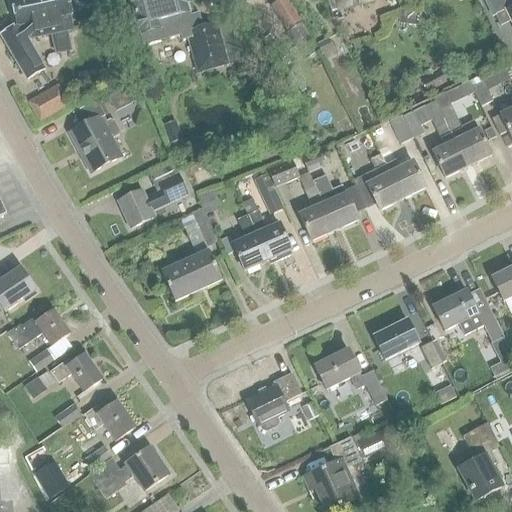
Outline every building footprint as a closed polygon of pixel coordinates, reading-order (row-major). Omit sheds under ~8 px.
[(14,0),(11,1),(17,27),(0,36),(0,37),(26,81),(44,71),(26,41),(48,36),(52,54),(69,50),(64,32),(71,31),(68,16),(69,16),(65,0),(14,0)] [(190,18),(186,6),(187,5),(185,0),(129,0),(135,21),(134,22),(137,31),(138,31),(143,47),(180,37),(181,42),(187,40),(197,75),(227,66),(216,26),(202,30),(198,15),(190,18)] [(239,0),(240,2),(246,0),(271,0),(273,5),(270,6),(287,33),(301,25),(284,0),(239,0)] [(327,0),(331,12),(372,2),(371,0),(327,0)] [(511,6),(511,7),(508,0),(483,0),(491,16),(494,14),(499,25),(509,21),(511,26),(511,6)] [(399,10),(398,24),(418,27),(420,12),(399,10)] [(327,39),(315,45),(321,56),(324,54),(333,49),(327,39)] [(333,49),(324,54),(328,61),(339,55),(335,48),(333,49)] [(422,83),(428,94),(445,83),(439,73),(422,83)] [(470,89),(479,108),(491,102),(482,83),(470,89)] [(28,101),(40,123),(69,107),(57,85),(28,101)] [(511,98),(510,99),(511,103),(511,109),(498,117),(491,121),(499,137),(506,133),(511,145),(511,98)] [(80,129),(69,134),(90,174),(120,158),(110,140),(117,136),(118,132),(113,123),(109,121),(103,125),(100,119),(104,117),(96,102),(72,115),(80,129)] [(444,180),(467,169),(445,124),(434,103),(424,108),(443,148),(431,154),(444,180)] [(399,146),(412,140),(401,117),(388,123),(399,146)] [(465,138),(455,119),(445,124),(467,169),(490,157),(477,131),(465,138)] [(307,173),(328,163),(322,149),(301,158),(307,173)] [(424,190),(412,164),(399,170),(390,151),(379,156),(402,201),(424,190)] [(402,201),(379,156),(369,161),(374,172),(352,182),(365,210),(375,205),(378,213),(402,201)] [(274,190),(298,180),(290,160),(266,170),(274,190)] [(187,196),(177,175),(157,185),(161,192),(144,200),(140,192),(116,203),(129,230),(153,219),(150,212),(187,196)] [(253,182),(269,216),(283,210),(267,175),(253,182)] [(314,187),(334,233),(357,222),(354,215),(364,210),(354,187),(343,192),(341,187),(331,192),(325,177),(312,183),(314,187)] [(310,243),(334,233),(314,187),(304,192),(312,211),(299,217),(310,243)] [(205,249),(217,243),(202,210),(190,215),(205,249)] [(257,212),(247,217),(267,262),(276,258),(278,262),(290,257),(288,253),(290,252),(279,225),(277,221),(263,227),(262,224),(262,223),(257,212)] [(267,262),(247,217),(237,222),(245,240),(232,246),(234,252),(243,273),(267,262)] [(228,238),(220,241),(226,255),(234,252),(232,246),(228,238)] [(221,283),(207,252),(160,274),(174,304),(221,283)] [(511,269),(491,280),(502,303),(511,298),(511,269)] [(0,284),(0,307),(5,314),(35,292),(20,270),(0,284)] [(479,320),(477,316),(466,292),(432,310),(443,333),(457,326),(463,337),(482,328),(491,345),(503,339),(490,314),(479,320)] [(19,327),(8,335),(18,351),(42,335),(51,348),(69,336),(53,312),(38,323),(35,319),(21,329),(19,327)] [(418,345),(406,322),(372,339),(384,362),(418,345)] [(430,371),(442,365),(431,344),(420,349),(430,371)] [(36,374),(54,362),(46,351),(28,364),(36,374)] [(358,375),(359,375),(347,352),(313,368),(325,392),(349,379),(355,391),(364,386),(360,379),(358,375)] [(101,381),(84,357),(71,366),(68,361),(49,374),(57,385),(70,376),(83,394),(101,381)] [(375,408),(386,402),(372,373),(360,379),(375,408)] [(283,405),(301,396),(291,375),(272,385),(274,389),(245,403),(258,428),(259,427),(261,432),(265,433),(277,428),(278,424),(276,419),(287,414),(283,405)] [(38,378),(23,389),(33,402),(47,392),(38,378)] [(114,444),(134,429),(116,403),(101,414),(96,408),(83,417),(94,432),(102,427),(114,444)] [(311,404),(301,409),(307,422),(318,417),(311,404)] [(62,430),(81,417),(73,406),(54,420),(62,430)] [(486,425),(461,438),(474,462),(458,470),(475,502),(500,489),(489,468),(495,465),(487,449),(496,444),(486,425)] [(390,427),(354,443),(362,461),(398,444),(390,427)] [(326,511),(330,511),(358,500),(345,470),(360,463),(349,439),(329,449),(335,464),(302,479),(308,492),(316,489),(326,511)] [(85,460),(93,472),(111,459),(103,448),(85,460)] [(105,501),(125,487),(123,484),(132,478),(143,493),(167,477),(149,450),(125,466),(125,467),(119,472),(111,460),(88,476),(105,501)] [(53,465),(35,475),(49,500),(67,490),(53,465)] [(167,495),(149,508),(151,511),(177,511),(178,511),(167,495)]
